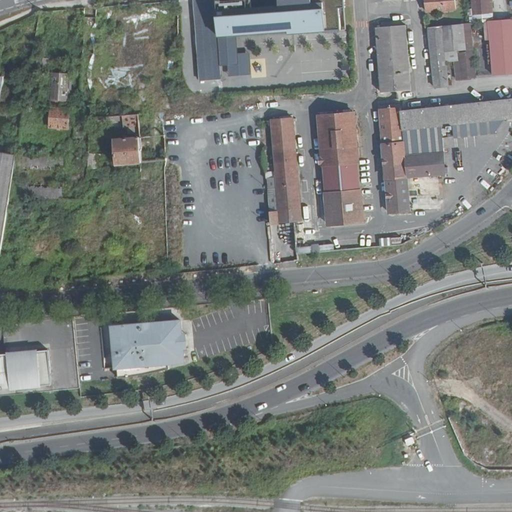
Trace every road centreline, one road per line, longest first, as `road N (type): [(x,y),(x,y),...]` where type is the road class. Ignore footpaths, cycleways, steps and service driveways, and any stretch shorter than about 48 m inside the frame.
road 1 (residential): [(0,304),(368,269),(443,237),(511,188)]
road 2 (primary): [(425,292),(282,372),(213,400),(0,435)]
road 3 (primary): [(425,292),(222,387),(0,423)]
road 4 (primary): [(155,433),(255,405),(430,317),(511,294)]
road 5 (primary): [(0,461),(155,433)]
road 6 (primary): [(0,451),(155,433)]
